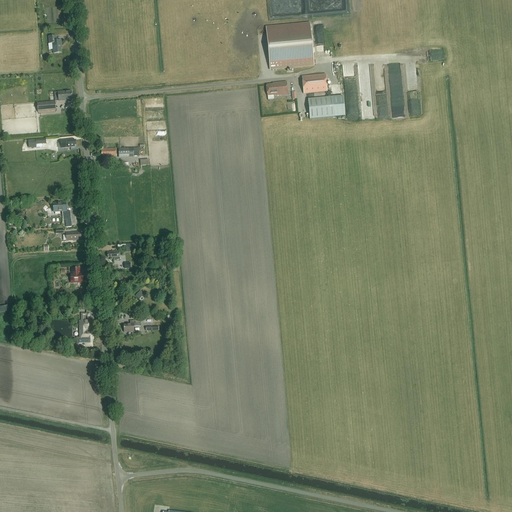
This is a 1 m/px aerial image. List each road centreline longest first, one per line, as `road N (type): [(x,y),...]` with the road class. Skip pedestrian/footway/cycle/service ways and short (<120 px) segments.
road 1 (unclassified): [(119,477),(72,0)]
road 2 (unclassified): [(393,511),(193,470),(119,477)]
